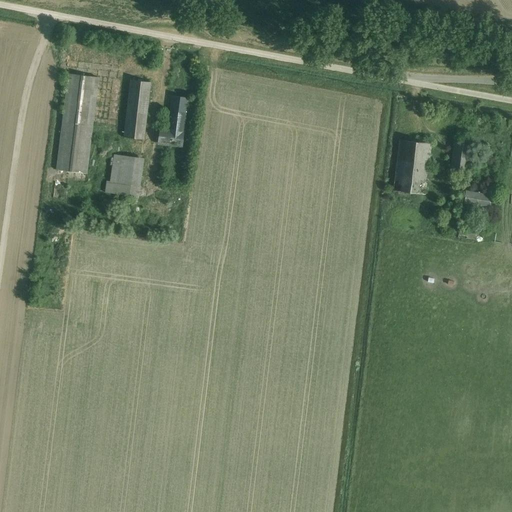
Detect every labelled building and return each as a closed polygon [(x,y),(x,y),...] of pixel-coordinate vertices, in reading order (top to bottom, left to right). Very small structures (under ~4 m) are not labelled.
[(69,74),(57,170),(86,174),(98,77),(69,74)] [(131,80),(124,137),(144,140),(150,82),(131,80)] [(159,127),(157,145),(182,148),(187,113),(185,112),(186,106),(184,106),(185,97),(173,96),(172,111),(169,110),(167,128),(159,127)] [(399,140),(392,191),(425,195),(431,144),(399,140)] [(454,142),(451,171),(468,173),(470,144),(454,142)] [(106,180),(104,192),(139,197),(144,158),(113,154),(113,157),(110,157),(109,165),(112,165),(109,181),(106,180)] [(51,186),(50,194),(60,195),(60,187),(51,186)] [(463,205),(472,206),(489,210),(491,194),(466,189),(463,205)] [(472,206),(463,205),(460,220),(469,222),(472,206)] [(460,226),(458,236),(466,237),(466,239),(474,240),(475,235),(473,235),(473,233),(481,234),(481,237),(483,237),(484,230),(460,226)]
